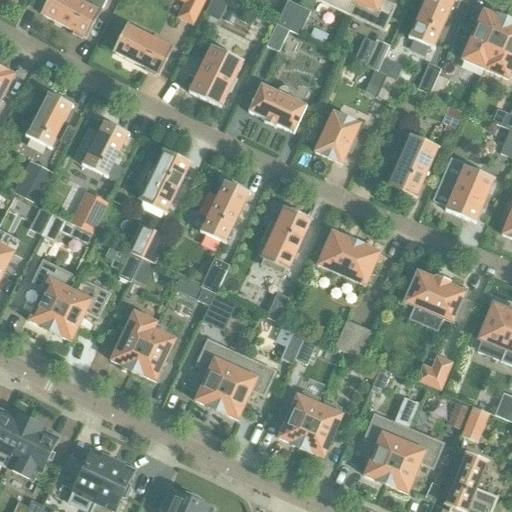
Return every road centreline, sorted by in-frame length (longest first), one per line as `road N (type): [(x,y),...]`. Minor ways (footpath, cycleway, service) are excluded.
road 1 (residential): [(0,28),(143,109),(511,273)]
road 2 (residential): [(0,361),(301,505)]
